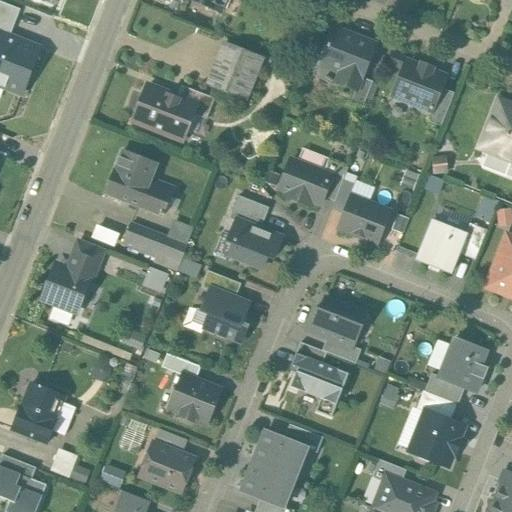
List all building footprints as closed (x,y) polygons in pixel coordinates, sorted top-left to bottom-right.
[(196,0),(224,11),(224,9),(211,4),(212,0),(196,0)] [(10,34),(20,9),(0,1),(0,88),(23,97),(43,46),(10,34)] [(384,45),(339,26),(318,79),(354,94),(350,104),(371,112),(383,82),(371,77),(384,45)] [(261,59),(224,45),(209,83),(245,98),(261,59)] [(420,67),(406,61),(393,95),(414,103),(413,106),(430,113),(431,113),(441,88),(446,77),(432,71),(433,68),(422,64),(420,67)] [(177,96),(148,85),(134,122),(182,141),(193,113),(196,104),(177,96)] [(215,98),(181,85),(177,96),(196,104),(193,113),(207,119),(215,98)] [(441,88),(431,113),(430,113),(427,121),(441,127),(454,93),(441,88)] [(511,105),(499,101),(480,147),(488,150),(491,154),(507,160),(511,159),(511,105)] [(157,165),(121,151),(105,192),(140,206),(143,201),(157,206),(165,188),(150,182),(157,165)] [(323,173),(290,160),(279,188),(288,192),(286,196),(311,205),(312,201),(321,204),(324,197),(332,176),(323,173)] [(348,168),(328,160),(323,173),(332,176),(324,197),(335,202),(343,180),(348,168)] [(356,181),(345,176),(343,180),(335,202),(332,209),(343,214),(350,196),(356,181)] [(487,221),(496,200),(484,195),(476,216),(487,221)] [(269,208),(238,196),(229,218),(236,221),(236,220),(261,229),(269,208)] [(391,212),(350,196),(343,214),(337,228),(378,244),(391,212)] [(511,209),(501,210),(501,227),(511,227),(511,209)] [(464,231),(430,217),(413,259),(451,274),(459,255),(474,261),(487,230),(468,222),(464,231)] [(261,229),(236,220),(236,221),(228,240),(234,242),(229,255),(262,269),(267,256),(274,258),(282,238),(261,229)] [(167,238),(130,224),(123,244),(179,266),(186,246),(167,239),(167,238)] [(511,233),(510,233),(487,290),(511,300),(511,233)] [(104,249),(80,240),(73,258),(96,267),(104,249)] [(184,256),(178,270),(196,277),(201,264),(184,256)] [(73,258),(69,269),(67,269),(52,276),(43,299),(76,312),(89,279),(91,280),(96,267),(73,258)] [(162,291),(168,273),(149,266),(143,285),(162,291)] [(241,284),(208,271),(201,287),(210,290),(211,289),(235,299),(241,284)] [(235,299),(211,289),(210,290),(202,311),(210,314),(205,327),(241,342),(247,325),(241,323),(248,304),(235,299)] [(358,312),(325,299),(320,311),(314,309),(306,329),(327,338),(352,347),(353,346),(360,327),(353,324),(358,312)] [(352,347),(327,338),(322,351),(327,353),(327,352),(356,363),(361,350),(353,346),(352,347)] [(486,351),(454,339),(440,376),(439,376),(439,377),(465,388),(476,392),(481,379),(484,380),(489,368),(481,364),(486,351)] [(322,351),(301,342),(296,353),(322,363),(327,353),(322,351)] [(322,363),(296,353),(292,365),(298,368),(290,387),(321,399),(316,411),(331,417),(348,374),(322,363)] [(201,367),(167,354),(162,367),(181,375),(181,374),(196,380),(201,367)] [(107,363),(99,361),(94,366),(92,373),(96,379),(103,381),(110,377),(111,369),(107,363)] [(196,380),(181,374),(181,375),(168,408),(181,413),(180,416),(194,422),(195,418),(208,424),(222,390),(196,380)] [(465,388),(439,377),(432,374),(425,391),(440,397),(457,404),(458,404),(465,388)] [(65,398),(30,384),(22,405),(21,405),(11,430),(47,444),(52,431),(64,435),(75,408),(62,403),(65,398)] [(457,404),(440,397),(425,391),(423,391),(416,409),(426,412),(426,411),(450,421),(457,404)] [(450,421),(426,411),(426,412),(410,451),(416,454),(418,459),(428,463),(433,460),(447,466),(452,453),(454,454),(460,440),(458,439),(463,426),(450,421)] [(323,438),(290,424),(284,439),(308,448),(307,449),(317,453),(323,438)] [(165,433),(159,447),(186,458),(191,443),(165,433)] [(284,439),(271,433),(268,441),(262,439),(254,461),(296,478),(296,476),(293,475),(303,449),(307,451),(307,449),(308,448),(284,439)] [(186,458),(159,447),(145,482),(188,499),(202,464),(186,458)] [(77,457),(59,449),(51,470),(69,477),(70,477),(74,466),(77,457)] [(36,468),(2,455),(0,461),(0,466),(31,479),(36,468)] [(406,470),(379,460),(373,476),(384,481),(387,475),(402,481),(406,470)] [(296,478),(254,461),(245,483),(250,485),(247,493),(260,498),(284,508),(284,507),(285,505),(281,504),(291,478),(295,480),(296,478)] [(106,465),(102,480),(122,485),(126,470),(106,465)] [(31,479),(0,466),(0,497),(10,501),(5,511),(35,511),(46,485),(31,479)] [(90,472),(74,466),(70,477),(85,483),(90,472)] [(402,481),(387,475),(384,481),(373,509),(381,511),(431,511),(434,505),(431,503),(434,494),(402,481)] [(511,477),(504,480),(500,490),(499,490),(500,491),(498,496),(497,496),(497,497),(496,501),(511,506),(511,477)] [(146,511),(150,502),(122,491),(113,511),(128,511),(129,509),(136,511),(146,511)] [(284,508),(260,498),(254,511),(293,511),(294,511),(284,507),(284,508)] [(511,511),(511,506),(496,501),(494,504),(494,505),(492,510),(491,511),(492,511),(491,511),(511,511)]
